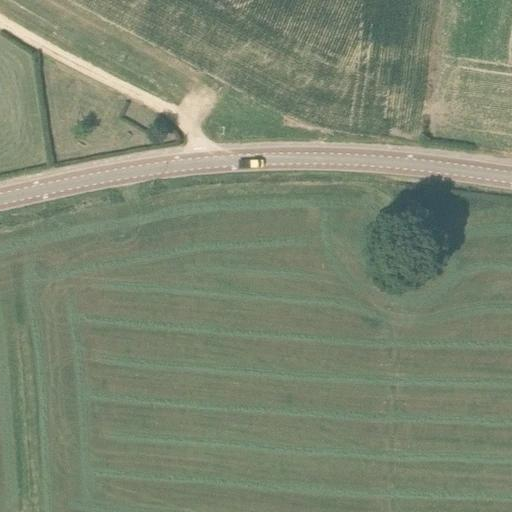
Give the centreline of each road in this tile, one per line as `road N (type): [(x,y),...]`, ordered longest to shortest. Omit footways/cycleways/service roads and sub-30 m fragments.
road 1 (tertiary): [(0,200),(117,174),(284,158),(511,177)]
road 2 (track): [(199,163),(186,124),(0,22)]
